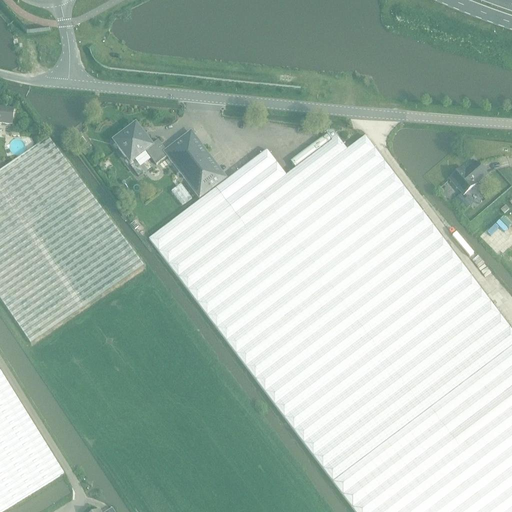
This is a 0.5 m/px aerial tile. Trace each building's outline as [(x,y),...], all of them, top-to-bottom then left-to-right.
[(0,123),(12,125),(14,110),(0,107),(0,123)] [(130,163),(145,152),(150,147),(135,128),(115,143),(119,149),(118,150),(124,158),(126,157),(130,163)] [(157,141),(150,147),(145,152),(155,166),(168,156),(199,197),(223,179),(190,136),(167,153),(157,141)] [(511,511),(511,330),(492,305),(448,246),(365,137),(347,150),(244,229),(214,190),(149,240),(235,353),(334,483),(355,511),(511,511)] [(0,299),(30,344),(86,306),(144,266),(48,138),(0,170),(0,299)] [(82,138),(78,141),(82,147),(87,144),(82,138)] [(266,151),(214,190),(244,229),(347,150),(337,138),(286,177),(266,151)] [(462,168),(449,180),(463,196),(486,175),(481,168),(480,169),(474,163),(465,171),(462,168)] [(181,185),(171,192),(182,206),(191,199),(181,185)] [(455,198),(463,208),(472,200),(468,196),(464,199),(459,194),(455,198)] [(500,210),(503,213),(508,209),(505,205),(500,210)] [(500,220),(500,219),(500,217),(500,214),(498,212),(497,210),(495,209),(493,207),(491,207),(488,206),(485,206),(483,207),(481,208),(478,209),(477,211),(475,214),(475,216),(474,219),(474,221),(475,223),(476,225),(478,228),(479,229),(482,231),(486,232),(489,232),(492,231),(494,230),(496,228),(498,227),(499,225),(500,222),(500,220)] [(0,511),(1,511),(63,474),(0,371),(0,511)]
